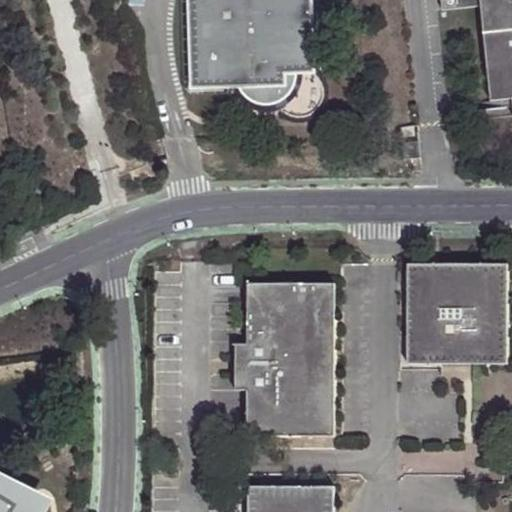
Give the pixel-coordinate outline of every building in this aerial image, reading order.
[(188,0),(191,91),(241,90),(247,99),(254,105),(263,107),(273,107),(280,105),(288,114),(299,118),(310,116),(320,109),(326,98),(323,86),(316,76),(313,0),(188,0)] [(511,0),(444,0),(445,6),(484,2),(493,97),(511,95),(511,0)] [(508,365),(507,265),(407,267),(408,366),(508,365)] [(336,437),(334,284),(248,285),(248,344),(235,344),(236,390),(249,391),(249,437),(336,437)] [(0,511),(34,511),(39,503),(23,494),(28,485),(0,472),(0,511)] [(334,511),(334,486),(247,487),(247,511),(334,511)]
